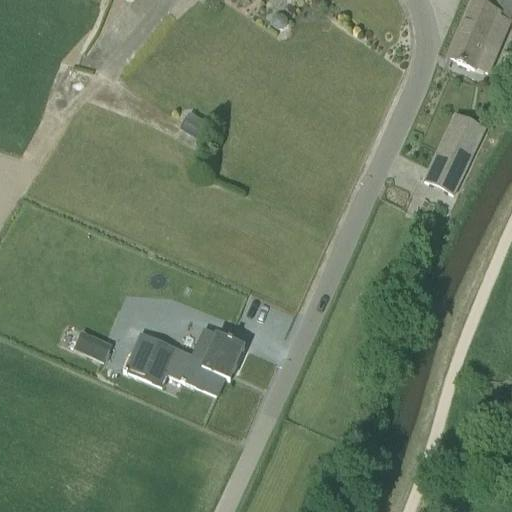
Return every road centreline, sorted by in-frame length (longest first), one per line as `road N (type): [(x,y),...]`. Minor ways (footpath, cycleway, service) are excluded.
road 1 (unclassified): [(225,511),(423,66),(425,29),(413,0)]
road 2 (track): [(409,511),(459,349),(511,228)]
